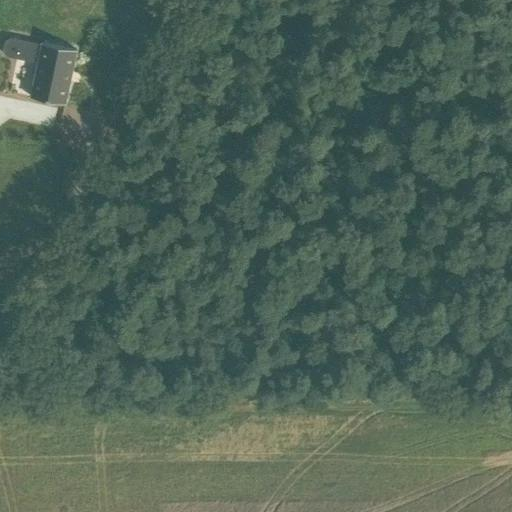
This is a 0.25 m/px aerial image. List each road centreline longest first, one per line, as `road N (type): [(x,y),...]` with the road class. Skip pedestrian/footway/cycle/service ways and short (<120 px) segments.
road 1 (track): [(0,398),(511,402)]
road 2 (unclassified): [(0,255),(33,250),(56,224),(76,192),(100,115)]
road 3 (track): [(100,115),(146,47),(166,0)]
